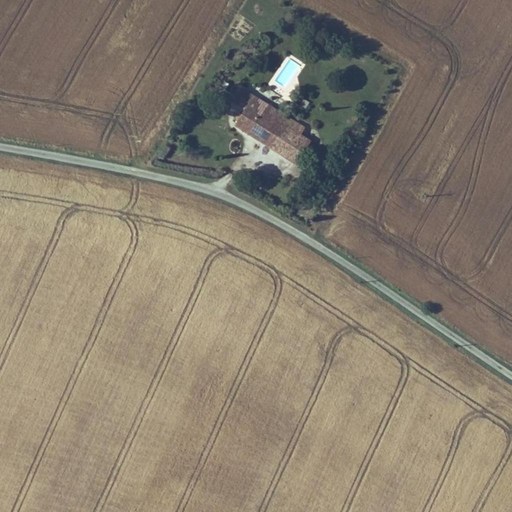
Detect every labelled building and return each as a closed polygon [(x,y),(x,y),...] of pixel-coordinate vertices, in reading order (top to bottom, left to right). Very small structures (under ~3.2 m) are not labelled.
[(288,97),(305,62),(286,52),(269,88),(288,97)] [(293,109),(242,79),(233,95),(250,105),(241,119),(287,146),(298,128),(286,121),(293,109)] [(293,109),(286,121),(298,128),(308,134),(315,122),(293,109)] [(308,134),(298,128),(287,146),(297,152),(308,134)] [(319,140),(308,134),(297,152),(308,159),(319,140)]
